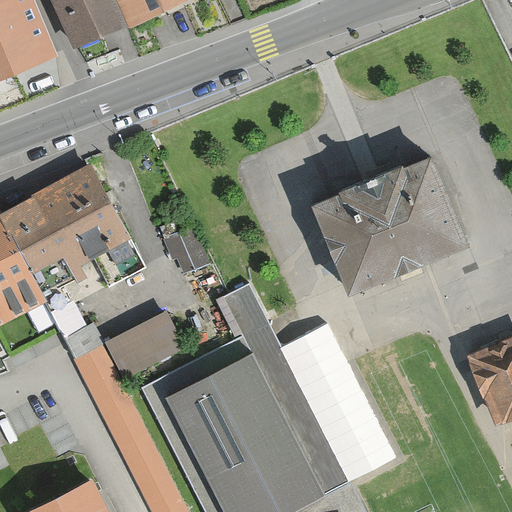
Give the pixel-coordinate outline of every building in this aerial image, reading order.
[(0,0),(0,80),(59,56),(34,0),(0,0)] [(128,20),(119,0),(54,0),(74,44),(128,20)] [(119,0),(128,20),(130,25),(185,0),(119,0)] [(313,196),(351,286),(468,238),(430,147),(313,196)] [(98,168),(4,216),(79,362),(102,336),(96,325),(86,330),(65,288),(78,282),(80,287),(91,281),(85,268),(97,262),(110,289),(150,269),(98,168)] [(79,362),(4,216),(0,207),(0,331),(10,326),(25,356),(40,348),(78,422),(101,410),(132,395),(125,380),(102,336),(79,362)] [(170,226),(160,230),(174,261),(179,259),(187,277),(198,272),(182,235),(175,238),(170,226)] [(141,386),(205,511),(287,511),(353,479),(272,321),(251,280),(231,290),(223,294),(244,334),(141,386)] [(168,303),(102,336),(125,380),(190,347),(168,303)] [(511,332),(468,350),(496,419),(511,412),(511,332)] [(101,410),(78,422),(52,435),(67,464),(116,439),(101,410)] [(21,508),(22,511),(112,511),(92,471),(21,508)]
